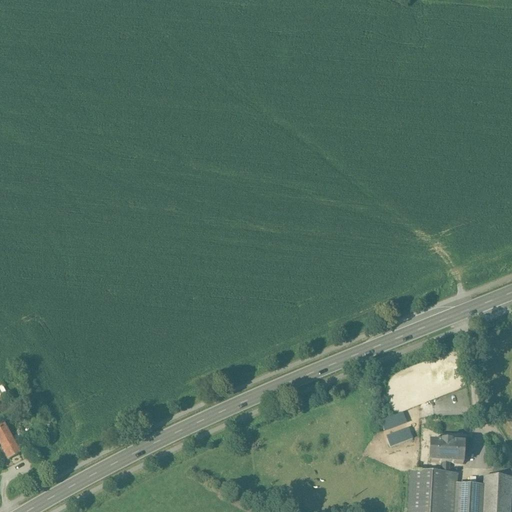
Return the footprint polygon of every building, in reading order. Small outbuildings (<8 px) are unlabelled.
[(404,413),(381,419),(384,431),(407,425),(404,413)] [(4,428),(0,429),(0,446),(8,461),(19,454),(4,428)] [(410,428),(386,436),(390,447),(413,439),(410,428)] [(451,443),(441,442),(441,444),(430,443),(429,443),(429,444),(428,463),(428,464),(429,464),(442,464),(441,471),(437,471),(437,475),(448,475),(449,465),(461,465),(461,466),(463,466),(463,465),(462,465),(463,446),(464,446),(464,445),(462,445),(451,444),(451,443)] [(511,471),(493,470),(493,478),(511,479),(511,471)] [(437,475),(410,473),(407,511),(455,511),(457,486),(457,476),(448,475),(437,475)] [(493,478),(483,478),(483,487),(481,511),(508,511),(511,479),(493,478)] [(481,511),(483,487),(457,486),(455,511),(481,511)]
